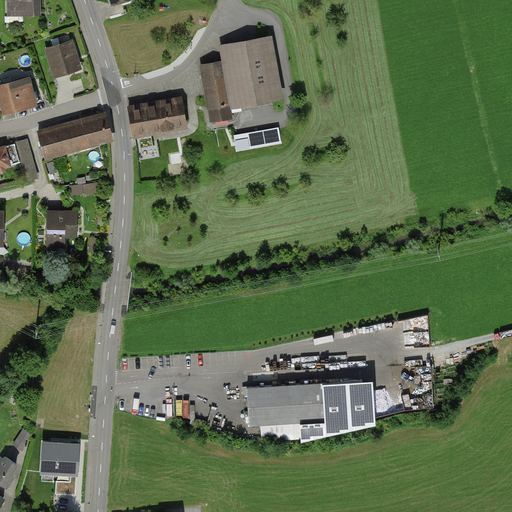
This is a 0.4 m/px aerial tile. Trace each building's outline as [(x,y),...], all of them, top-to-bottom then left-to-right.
[(38,0),(8,0),(9,15),(39,15),(38,0)] [(79,67),(71,41),(45,49),(53,75),(79,67)] [(279,99),(269,41),(216,50),(219,65),(201,68),(210,123),(227,120),(225,108),(279,99)] [(0,113),(31,105),(24,80),(0,86),(0,113)] [(182,100),(129,108),(133,135),(187,127),(182,100)] [(109,141),(102,116),(38,135),(45,159),(109,141)] [(26,142),(0,147),(0,171),(19,167),(22,179),(34,176),(26,142)] [(77,238),(78,214),(46,213),(46,237),(77,238)] [(365,381),(243,388),(245,426),(294,423),(297,444),(370,425),(365,381)] [(22,427),(16,445),(24,448),(31,430),(22,427)] [(79,444),(42,443),(41,475),(77,477),(79,444)] [(0,468),(0,485),(4,489),(19,467),(7,459),(0,468)]
